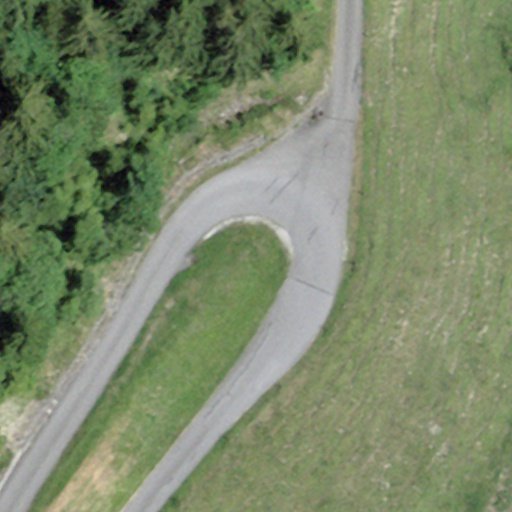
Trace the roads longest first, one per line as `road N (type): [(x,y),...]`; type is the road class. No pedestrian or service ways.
road 1 (unclassified): [(312,193),(273,180),(245,185),(198,213),(8,511)]
road 2 (unclassified): [(140,511),(297,320),(324,248),(312,193)]
road 3 (unclassified): [(312,193),(337,120),(347,0)]
